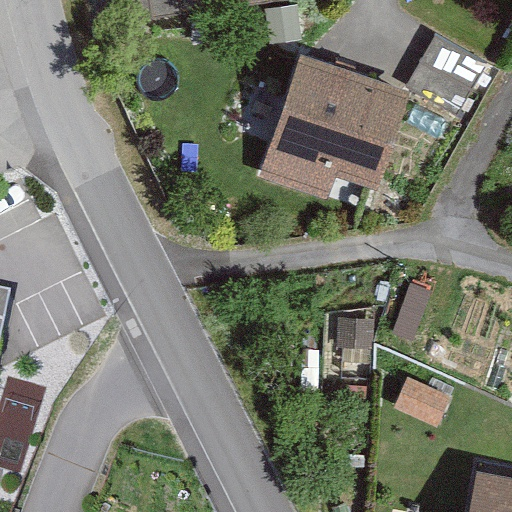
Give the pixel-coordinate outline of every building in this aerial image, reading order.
[(120,0),(124,27),(313,0),(120,0)] [(482,65),(434,43),(410,94),(419,98),(457,116),(482,65)] [(410,94),(310,59),(268,177),(334,201),(343,176),(386,191),(419,98),(410,94)] [(252,132),(279,137),(292,70),(266,65),(252,132)] [(0,339),(11,289),(0,286),(0,339)] [(0,435),(24,445),(46,389),(6,374),(0,390),(0,435)] [(451,395),(408,378),(396,408),(438,425),(451,395)] [(511,511),(511,482),(484,478),(478,511),(511,511)]
